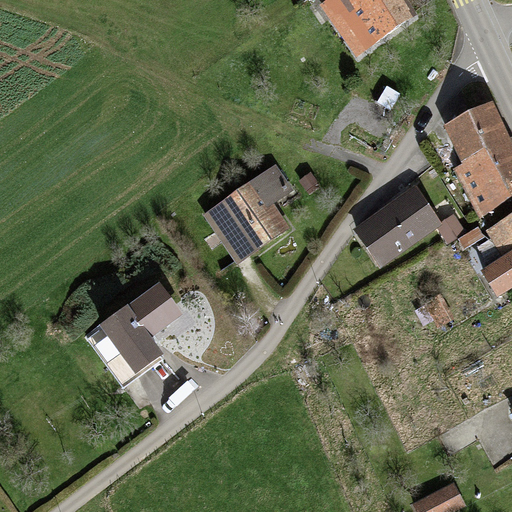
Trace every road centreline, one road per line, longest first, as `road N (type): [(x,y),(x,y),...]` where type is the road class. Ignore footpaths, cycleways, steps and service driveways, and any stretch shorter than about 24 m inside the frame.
road 1 (residential): [(59,511),(249,368),(484,32)]
road 2 (track): [(383,174),(296,128),(0,9)]
